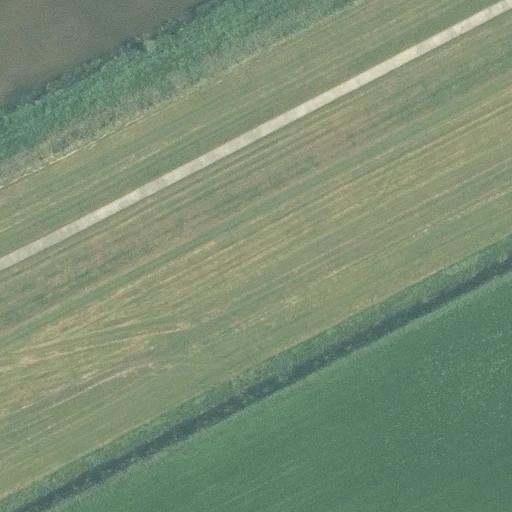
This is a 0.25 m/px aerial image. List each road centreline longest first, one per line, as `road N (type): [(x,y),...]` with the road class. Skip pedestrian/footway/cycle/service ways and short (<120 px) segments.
road 1 (track): [(0,342),(511,78)]
road 2 (track): [(175,320),(0,360)]
